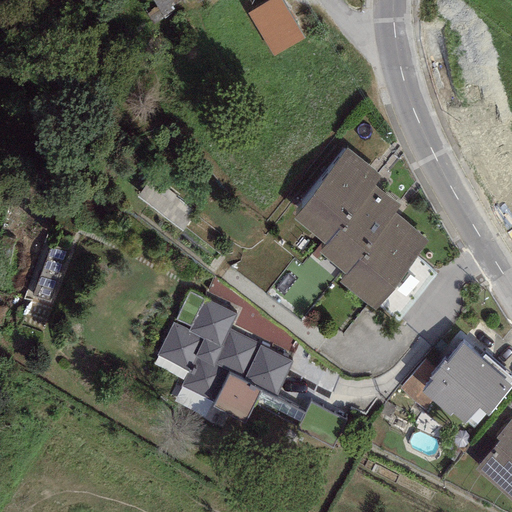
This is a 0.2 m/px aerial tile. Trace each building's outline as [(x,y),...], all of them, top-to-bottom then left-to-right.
[(150,0),(162,19),(175,11),(171,6),(180,0),(150,0)] [(304,39),(280,0),(268,0),(246,14),(273,58),(304,39)] [(338,231),(374,187),(381,177),(346,150),(292,219),(325,245),(337,230),(338,231)] [(363,253),(394,215),(400,207),(374,187),(338,231),(337,230),(325,245),(318,254),(345,275),(362,252),(363,253)] [(428,241),(394,215),(363,253),(362,252),(345,275),(338,283),(374,310),(428,241)] [(67,251),(50,245),(32,295),(49,302),(67,251)] [(235,315),(189,292),(156,357),(188,372),(180,387),(213,403),(211,408),(243,424),(261,390),(274,397),(291,362),(259,346),(260,344),(228,329),(235,315)] [(479,360),(463,346),(446,364),(443,361),(435,370),(429,378),(432,381),(422,393),(432,402),(449,416),(452,414),(464,425),(478,409),(487,416),(511,388),(507,385),(511,379),(484,355),(479,360)] [(435,370),(424,361),(399,390),(425,411),(432,402),(422,393),(432,381),(429,378),(435,370)] [(511,419),(495,439),(498,442),(474,470),(511,502),(511,419)]
